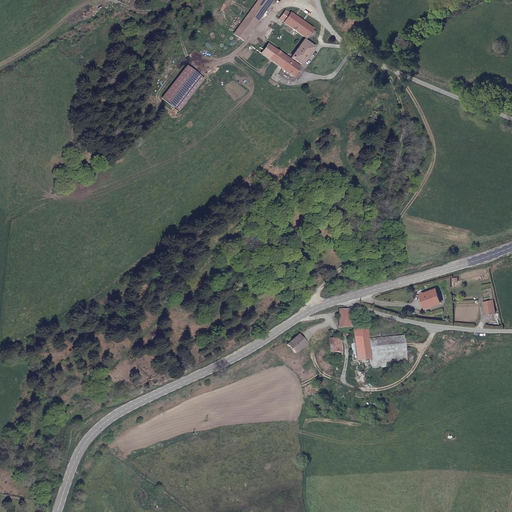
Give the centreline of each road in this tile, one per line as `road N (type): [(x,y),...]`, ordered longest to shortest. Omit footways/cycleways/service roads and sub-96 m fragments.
road 1 (secondary): [(341,299),(106,421),(88,436),(56,511)]
road 2 (residential): [(319,0),(340,42),(511,118)]
road 3 (secondary): [(511,248),(341,299)]
road 4 (unclassified): [(341,299),(387,315),(511,330)]
